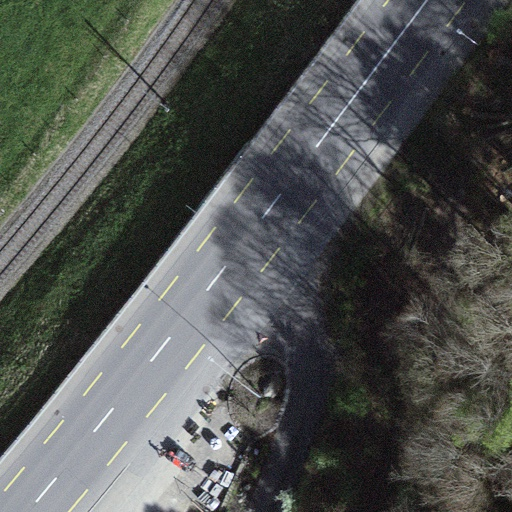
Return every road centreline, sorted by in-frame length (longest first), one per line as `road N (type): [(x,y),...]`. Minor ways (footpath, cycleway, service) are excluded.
road 1 (secondary): [(259,223),(27,511)]
road 2 (residential): [(266,511),(291,461),(306,391),(300,322),(259,223)]
road 3 (secondary): [(428,0),(259,223)]
